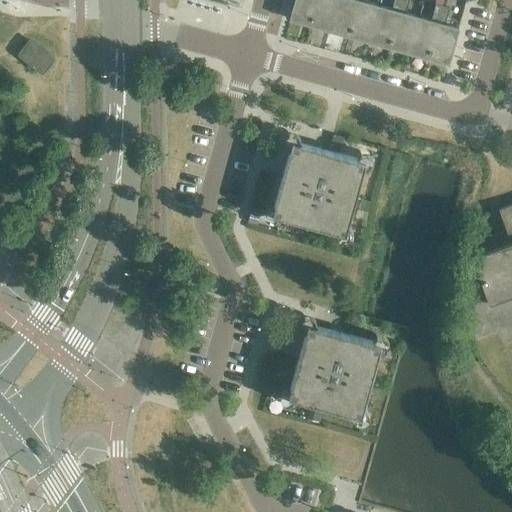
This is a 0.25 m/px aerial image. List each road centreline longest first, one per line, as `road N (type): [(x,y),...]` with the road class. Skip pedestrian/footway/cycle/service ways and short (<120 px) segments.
road 1 (residential): [(269,511),(209,396),(233,298),(203,224),(248,57)]
road 2 (tertiary): [(19,422),(69,363),(110,271),(124,202),(121,132)]
road 3 (tertiary): [(121,132),(55,301),(0,378)]
road 4 (residential): [(471,118),(248,57)]
road 5 (residential): [(248,57),(120,22)]
road 6 (residential): [(471,118),(505,0)]
